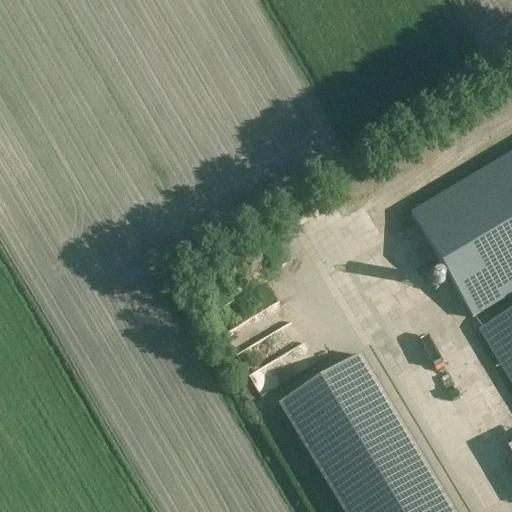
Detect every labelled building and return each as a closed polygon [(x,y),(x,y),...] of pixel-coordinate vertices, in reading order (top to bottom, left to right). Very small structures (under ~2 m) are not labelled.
[(472,319),(511,295),(511,155),(410,216),(472,319)] [(336,216),(322,223),(328,235),(342,228),(336,216)] [(366,229),(376,253),(402,242),(393,219),(366,229)] [(394,280),(416,265),(411,258),(389,272),(394,280)] [(511,386),(511,311),(479,331),(511,386)] [(240,324),(222,339),(232,351),(251,336),(240,324)] [(342,511),(454,511),(361,354),(277,404),(342,511)]
